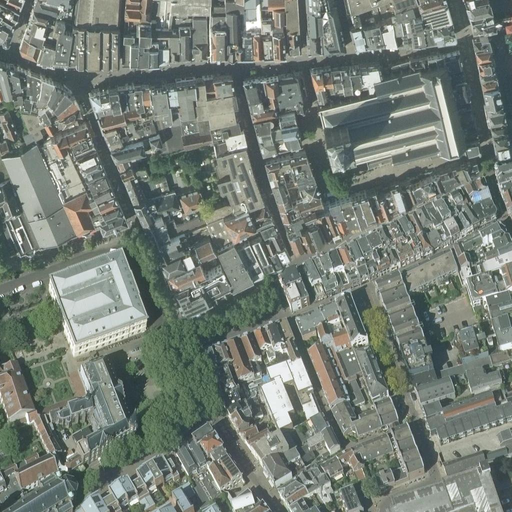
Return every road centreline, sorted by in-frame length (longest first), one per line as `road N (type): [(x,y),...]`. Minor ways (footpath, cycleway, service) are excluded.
road 1 (residential): [(511,161),(160,326)]
road 2 (residential): [(438,483),(365,293),(289,321)]
road 3 (residential): [(0,289),(121,248),(160,326)]
road 4 (residential): [(176,358),(267,498)]
road 5 (residential): [(345,451),(289,321)]
